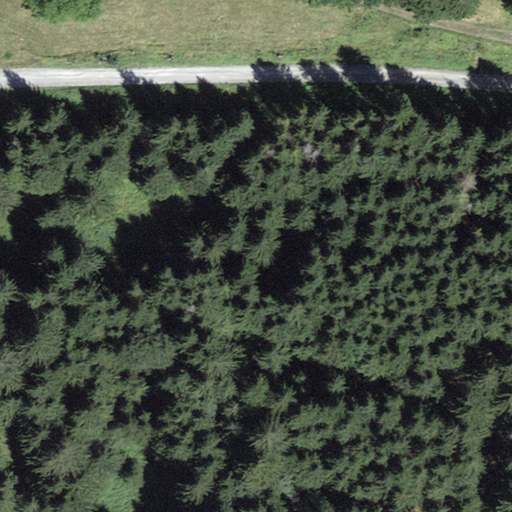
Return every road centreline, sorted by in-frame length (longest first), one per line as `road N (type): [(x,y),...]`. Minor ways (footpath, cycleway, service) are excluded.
road 1 (unclassified): [(0,79),(272,74),(511,84)]
road 2 (track): [(352,0),(511,39)]
